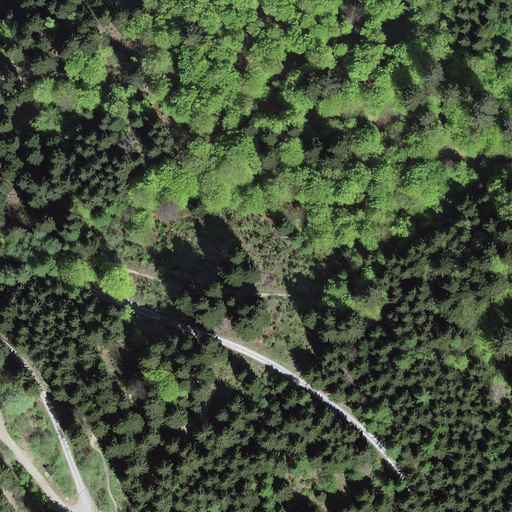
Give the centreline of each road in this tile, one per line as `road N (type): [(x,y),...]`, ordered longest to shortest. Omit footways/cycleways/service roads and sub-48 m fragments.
road 1 (track): [(0,269),(86,287),(297,376),(361,422),(392,457),(422,511)]
road 2 (track): [(83,511),(59,425),(28,369),(0,341)]
